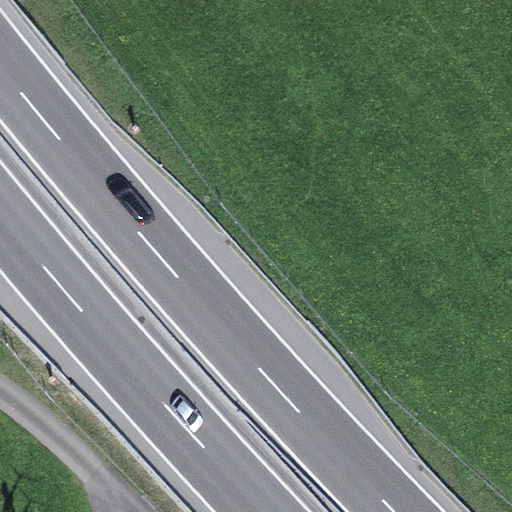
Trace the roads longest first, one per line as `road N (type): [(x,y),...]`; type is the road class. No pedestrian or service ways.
road 1 (motorway): [(395,511),(187,290),(0,68)]
road 2 (motorway): [(0,215),(262,511)]
road 3 (track): [(0,398),(132,511)]
